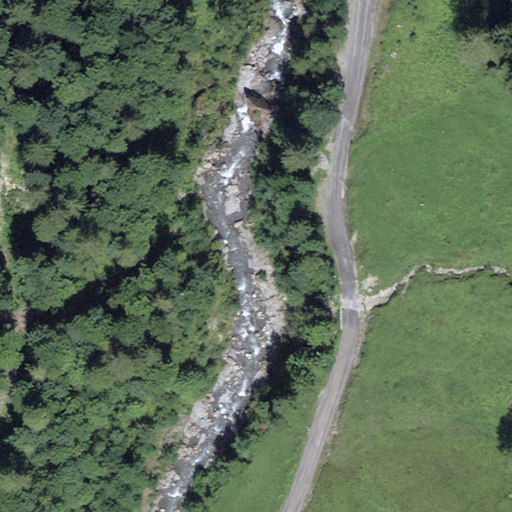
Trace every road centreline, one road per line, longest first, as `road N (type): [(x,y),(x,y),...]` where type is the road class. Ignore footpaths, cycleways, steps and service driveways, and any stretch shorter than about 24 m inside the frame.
road 1 (track): [(366,0),(331,198),(350,316),(289,511)]
road 2 (track): [(0,435),(19,336),(0,244)]
road 3 (track): [(0,167),(10,137),(8,0)]
